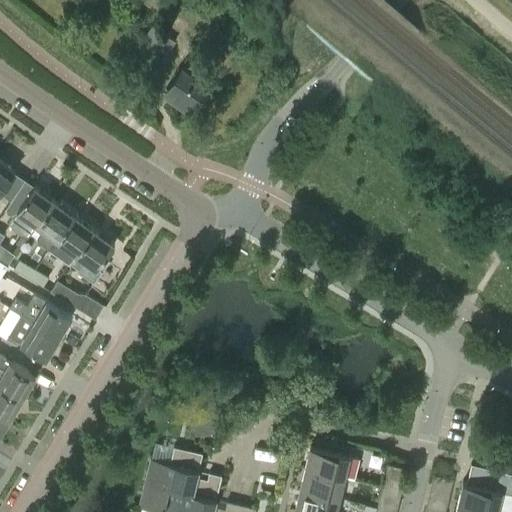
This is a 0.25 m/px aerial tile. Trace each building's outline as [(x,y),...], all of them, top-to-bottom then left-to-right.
[(92,0),(74,0),(86,9),(92,0)] [(152,24),(143,38),(166,54),(175,40),(152,24)] [(198,106),(211,87),(182,68),(164,94),(184,108),(189,100),(198,106)] [(11,198),(25,178),(14,171),(15,170),(0,158),(0,190),(11,198)] [(25,178),(11,198),(6,207),(7,208),(6,209),(6,210),(7,211),(9,213),(12,214),(13,212),(14,213),(10,218),(11,219),(10,221),(11,222),(13,226),(15,228),(18,231),(22,233),(28,234),(30,232),(31,233),(38,223),(55,199),(35,184),(35,185),(25,178)] [(38,223),(45,228),(37,240),(49,249),(58,237),(75,213),(55,199),(38,223)] [(58,237),(49,249),(59,256),(62,251),(72,259),(78,252),(95,228),(75,213),(58,237)] [(115,242),(95,228),(78,252),(72,259),(71,260),(79,266),(77,270),(94,283),(109,261),(105,257),(115,242)] [(34,268),(19,258),(14,267),(29,276),(34,268)] [(29,276),(44,285),(49,277),(34,268),(29,276)] [(58,278),(51,290),(96,317),(104,303),(85,292),(78,291),(58,278)] [(11,306),(59,335),(72,313),(35,291),(28,304),(16,297),(11,306)] [(59,335),(11,306),(5,315),(16,322),(8,334),(46,357),(59,335)] [(0,380),(23,395),(36,373),(0,351),(0,380)] [(0,410),(10,416),(23,395),(0,380),(0,410)] [(223,392),(200,387),(195,408),(218,414),(223,392)] [(0,432),(10,416),(0,410),(0,432)] [(191,425),(210,425),(210,413),(191,412),(191,425)] [(311,443),(311,444),(305,466),(350,477),(350,473),(346,472),(350,453),(311,443)] [(169,487),(211,498),(211,497),(216,498),(222,473),(209,470),(207,477),(192,473),(194,467),(198,468),(202,451),(173,444),(169,461),(151,457),(140,504),(164,509),(169,487)] [(385,474),(404,479),(406,469),(387,464),(385,474)] [(340,496),(344,480),(348,481),(350,477),(305,466),(301,486),(340,496)] [(431,483),(451,488),(453,478),(434,473),(431,483)] [(464,479),(459,501),(502,511),(503,508),(499,507),(504,489),(464,479)] [(335,511),(340,496),(301,486),(295,508),(313,511),(335,511)] [(169,487),(164,509),(163,511),(236,511),(238,502),(226,499),(225,506),(210,503),(211,498),(169,487)] [(377,505),(397,509),(399,502),(379,497),(377,505)] [(456,511),(502,511),(459,501),(456,511)] [(254,511),(256,507),(238,502),(236,511),(254,511)]
